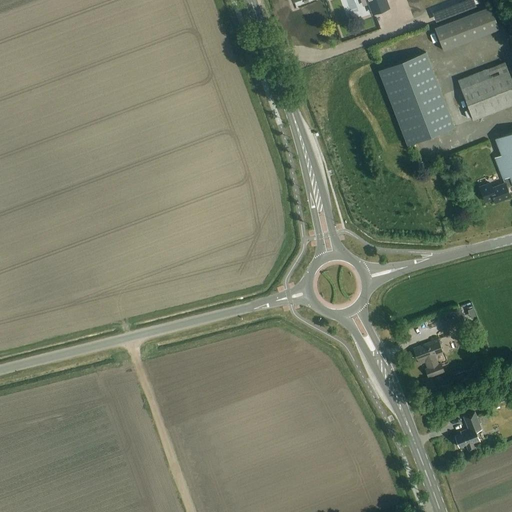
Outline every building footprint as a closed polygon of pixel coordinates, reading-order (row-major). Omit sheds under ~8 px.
[(435,28),(444,51),(500,29),(491,7),(435,28)] [(379,71),(407,145),(455,127),(426,52),(379,71)] [(511,80),(505,63),(497,66),(458,80),(473,120),(511,105),(511,80)] [(485,202),(493,199),(493,201),(508,195),(505,187),(511,184),(511,131),(494,138),(501,156),(496,158),(503,177),(502,178),(503,183),(491,188),(490,184),(480,188),(485,202)] [(461,309),(442,316),(448,332),(467,325),(461,309)] [(417,359),(419,364),(425,362),(427,368),(425,369),(428,377),(443,371),(440,364),(438,364),(434,356),(442,353),(437,340),(417,347),(418,349),(414,351),(417,359)] [(487,361),(477,365),(479,371),(489,367),(487,361)] [(463,373),(456,376),(457,381),(466,379),(463,373)] [(511,396),(509,389),(503,392),(506,400),(511,397),(511,396)] [(467,429),(468,431),(455,436),(459,448),(466,445),(468,452),(475,449),(474,444),(479,442),(475,429),(480,427),(475,412),(463,417),(468,429),(467,429)]
